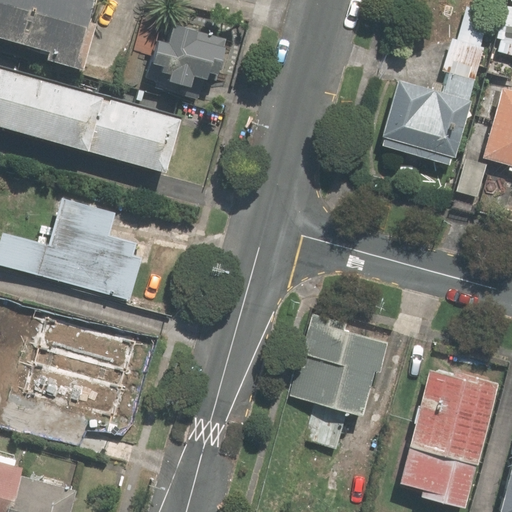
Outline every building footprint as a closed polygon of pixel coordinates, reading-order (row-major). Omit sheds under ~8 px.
[(0,0),(0,37),(51,51),(49,58),(88,68),(100,22),(93,20),(97,0),(0,0)] [(398,75),(380,141),(450,161),(453,150),(458,152),(474,97),(470,96),(485,44),(480,42),(486,21),(466,16),(461,36),(450,33),(440,67),(447,69),(442,87),(398,75)] [(511,62),(511,85),(502,83),(483,154),(511,162),(511,20),(503,18),(495,48),(511,52),(511,56),(510,62),(511,62)] [(220,79),(229,37),(211,34),(212,28),(175,20),(171,39),(158,37),(153,62),(165,65),(163,77),(196,85),(198,74),(220,79)] [(0,63),(0,122),(170,171),(186,117),(0,63)] [(50,243),(3,230),(0,240),(0,260),(131,297),(147,242),(112,233),(118,210),(64,195),(50,243)] [(350,317),(311,307),(289,393),(316,400),(306,439),(338,447),(348,408),(364,412),(375,368),(383,369),(391,337),(348,326),(350,317)] [(0,353),(0,403),(37,414),(31,436),(74,448),(80,426),(59,420),(61,413),(66,414),(76,380),(61,375),(72,339),(9,321),(0,353)] [(421,494),(469,506),(501,379),(429,361),(400,478),(423,484),(421,494)] [(511,459),(500,509),(511,511),(511,459)] [(70,511),(78,485),(0,463),(0,511),(70,511)]
